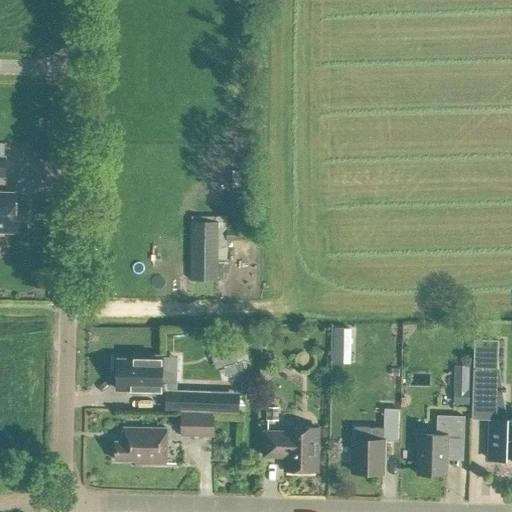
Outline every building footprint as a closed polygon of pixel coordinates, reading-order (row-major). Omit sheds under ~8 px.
[(0,232),(27,233),(28,205),(15,204),(16,192),(0,192),(0,232)] [(190,260),(190,278),(223,278),(224,261),(218,260),(218,222),(190,222),(190,260)] [(350,354),(350,335),(334,335),(334,353),(350,354)] [(474,339),(472,409),(489,409),(489,408),(490,389),(496,389),(497,358),(498,340),(474,339)] [(231,341),(213,347),(219,367),(238,361),(231,341)] [(132,359),(117,359),(117,389),(132,389),(132,393),(161,393),(162,356),(132,355),(132,359)] [(468,404),(468,381),(456,381),(456,389),(454,389),(453,403),(468,404)] [(181,390),(180,410),(210,411),(211,391),(181,390)] [(278,420),(278,406),(266,406),(266,420),(278,420)] [(354,439),(353,472),(382,472),(383,440),(399,441),(400,409),(384,408),(383,427),(371,427),(354,426),(354,439)] [(213,436),(213,414),(181,413),(181,435),(213,436)] [(417,433),(416,473),(446,474),(447,448),(463,448),(464,416),(437,415),(437,434),(417,433)] [(511,419),(490,419),(488,458),(511,459),(511,419)] [(115,441),(115,460),(136,460),(136,463),(166,463),(167,428),(124,427),(124,442),(115,441)] [(264,432),(264,456),(285,456),(285,470),(317,471),(318,428),(286,427),(286,432),(264,432)]
